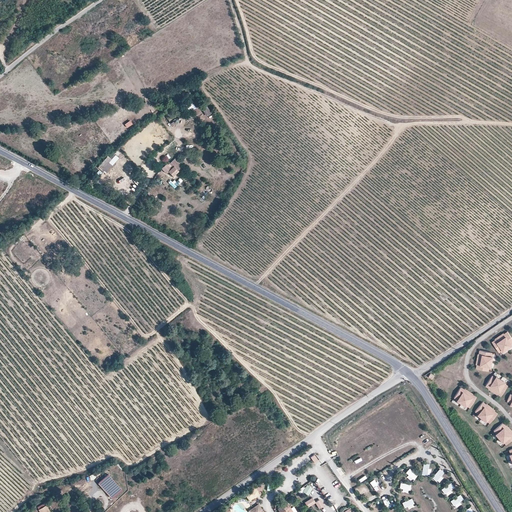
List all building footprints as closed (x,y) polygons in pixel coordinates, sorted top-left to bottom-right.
[(185,103),(187,109),(194,107),(192,101),(185,103)] [(200,106),(207,116),(211,113),(204,103),(200,106)] [(104,173),(118,158),(111,151),(97,166),(104,173)] [(183,167),(175,158),(169,163),(172,166),(170,167),(166,163),(164,166),(173,176),(183,167)] [(91,179),(103,187),(110,178),(98,170),(91,179)] [(511,338),(507,331),(504,334),(505,335),(503,336),(501,334),(499,336),(507,348),(511,345),(511,344),(509,341),(511,338)] [(495,339),(492,342),(497,349),(500,347),(502,350),(503,351),(507,348),(499,336),(497,337),(498,339),(496,341),(495,339)] [(488,352),(480,350),(479,354),(480,355),(480,357),(477,356),(477,359),(491,362),(492,356),(491,356),(488,356),(488,352)] [(477,364),(476,368),(485,370),(486,366),(489,367),(490,367),(491,362),(477,359),(476,362),(479,362),(478,364),(477,364)] [(490,378),(486,386),(489,388),(490,387),(492,388),(491,390),(493,391),(501,379),(496,376),(496,378),(494,380),(490,378)] [(498,393),(501,396),(506,388),(503,386),(504,383),(505,382),(501,379),(493,391),(495,393),(497,391),(498,392),(498,393)] [(464,390),(460,387),(456,395),(459,397),(457,400),(456,401),(461,404),(469,391),(466,390),(465,392),(463,391),(464,390)] [(471,405),(476,397),(472,395),(472,396),(470,395),(471,393),(469,391),(461,404),(465,407),(466,405),(468,403),(471,405)] [(486,404),(482,402),(477,409),(480,411),(478,414),(477,415),(481,418),(490,407),(488,405),(486,407),(485,406),(486,404)] [(491,420),(497,413),(493,411),(492,412),(491,410),(492,409),(490,407),(481,418),(485,422),(486,420),(488,418),(491,420)] [(505,426),(503,423),(496,428),(499,431),(496,434),(495,435),(498,439),(509,429),(508,427),(506,429),(504,427),(505,426)] [(508,442),(511,439),(511,433),(511,434),(509,433),(511,431),(509,429),(498,439),(502,443),(503,442),(506,439),(508,442)] [(382,461),(385,467),(391,463),(388,457),(382,461)] [(341,476),(345,473),(340,466),(336,469),(341,476)] [(405,472),(414,479),(417,474),(409,467),(405,472)] [(439,468),(432,477),(436,480),(443,472),(439,468)] [(122,489),(108,475),(98,484),(112,499),(122,489)] [(368,482),(372,487),(377,484),(374,478),(368,482)] [(450,482),(441,488),(444,493),(453,487),(450,482)] [(312,487),(307,484),(302,491),(308,494),(312,487)] [(460,494),(450,500),(453,504),(463,498),(460,494)] [(411,497),(401,502),(404,507),(414,502),(411,497)] [(312,498),(304,502),(307,507),(315,502),(312,498)] [(320,499),(315,502),(319,508),(323,506),(320,499)] [(50,511),(45,502),(37,507),(40,511),(50,511)] [(292,511),(287,502),(277,508),(279,511),(292,511)]
